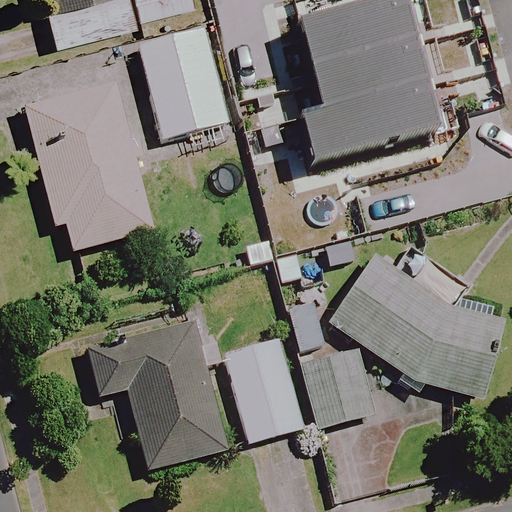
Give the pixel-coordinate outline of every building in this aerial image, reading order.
[(30,0),(34,16),(40,14),(95,0),(30,0)] [(122,0),(95,0),(40,14),(49,50),(131,30),(122,0)] [(185,0),(127,0),(131,14),(134,23),(189,10),(185,0)] [(395,0),(359,0),(316,11),(345,119),(297,132),(318,214),(367,201),(450,120),(418,88),(395,0)] [(289,1),(210,22),(229,95),(251,89),(248,74),(304,60),(289,1)] [(201,32),(135,49),(158,144),(225,126),(201,32)] [(0,81),(11,81),(6,37),(0,38),(0,81)] [(127,146),(111,86),(19,110),(51,231),(60,228),(68,257),(152,235),(133,163),(140,161),(135,144),(127,146)] [(347,243),(322,250),(328,270),(352,264),(347,243)] [(299,281),(293,257),(274,262),(280,286),(299,281)] [(446,310),(371,258),(324,326),(409,385),(481,405),(502,324),(446,310)] [(310,306),(284,314),(296,356),(322,349),(310,306)] [(225,454),(191,324),(83,352),(95,401),(123,394),(145,474),(225,454)] [(275,342),(222,357),(245,447),(275,439),(300,432),(275,342)] [(355,352),(298,367),(315,433),(334,429),(374,419),(355,352)]
